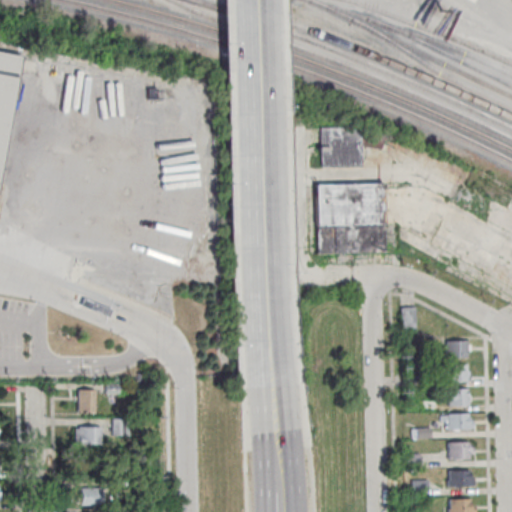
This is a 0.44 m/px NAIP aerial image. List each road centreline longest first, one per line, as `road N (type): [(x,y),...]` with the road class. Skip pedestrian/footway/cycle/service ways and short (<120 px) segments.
road 1 (tertiary): [(271,410),(251,0)]
road 2 (residential): [(511,332),(420,283),(308,274),(300,259),(300,129)]
road 3 (residential): [(376,511),(375,277)]
road 4 (residential): [(506,511),(502,327)]
road 5 (residential): [(185,511),(182,362)]
road 6 (residential): [(36,511),(34,386)]
